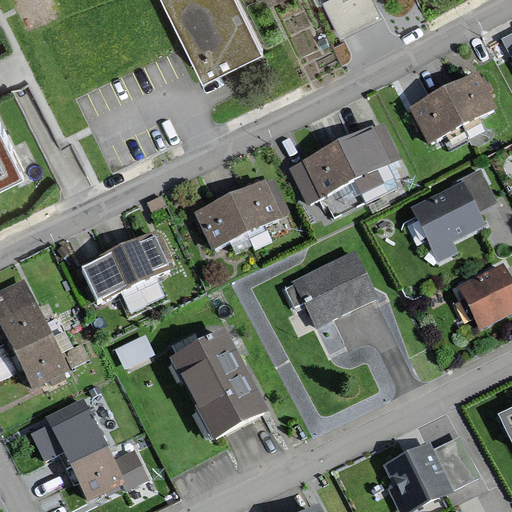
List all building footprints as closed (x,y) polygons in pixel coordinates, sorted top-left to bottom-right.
[(235,0),(161,0),(200,79),(260,50),(235,0)] [(418,125),(429,147),(491,114),(479,91),(473,79),(411,112),(418,125)] [(371,140),(367,134),(301,166),(291,171),(308,207),(322,200),(332,221),(395,189),(376,151),(387,146),(382,135),(377,137),(371,140)] [(0,173),(15,166),(0,135),(0,173)] [(414,214),(432,250),(478,227),(461,194),(482,183),(478,174),(457,185),(460,191),(414,214)] [(263,192),(260,186),(196,217),(202,229),(213,253),(245,238),(250,248),(267,240),(261,228),(285,216),(272,188),(267,190),(263,192)] [(146,206),(150,215),(164,209),(159,200),(146,206)] [(161,260),(151,238),(90,266),(82,270),(98,305),(121,294),(132,318),(166,302),(156,279),(168,274),(161,260)] [(314,330),(374,301),(353,258),(293,286),(314,330)] [(511,294),(500,272),(459,292),(478,330),(511,312),(511,294)] [(56,355),(69,349),(54,320),(42,326),(33,308),(23,288),(0,299),(0,330),(29,390),(47,381),(49,385),(51,389),(64,382),(60,375),(65,372),(56,355)] [(174,364),(214,441),(261,416),(221,339),(209,345),(208,343),(204,345),(205,347),(174,364)] [(141,340),(131,345),(138,359),(148,354),(141,340)] [(66,362),(70,371),(87,362),(79,347),(69,353),(72,359),(66,362)] [(511,409),(494,419),(511,452),(511,409)] [(44,463),(62,454),(85,501),(134,477),(142,474),(133,455),(112,465),(87,412),(63,423),(32,439),(44,463)] [(425,452),(387,470),(394,485),(391,493),(400,511),(410,511),(463,487),(445,451),(429,459),(425,452)]
